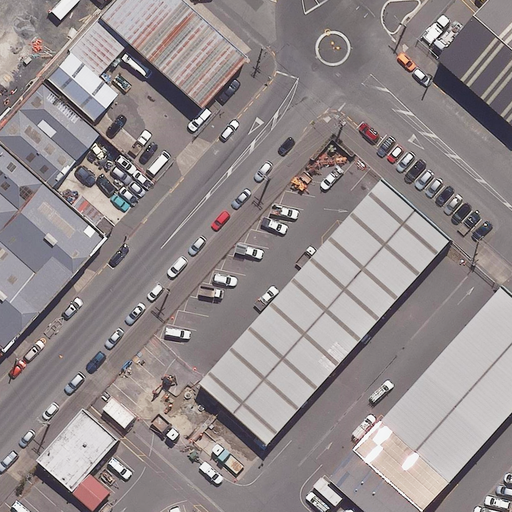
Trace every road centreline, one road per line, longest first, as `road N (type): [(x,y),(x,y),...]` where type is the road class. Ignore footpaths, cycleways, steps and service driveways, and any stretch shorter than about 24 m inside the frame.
road 1 (tertiary): [(310,66),(275,118),(0,428)]
road 2 (unclassified): [(355,67),(511,210)]
